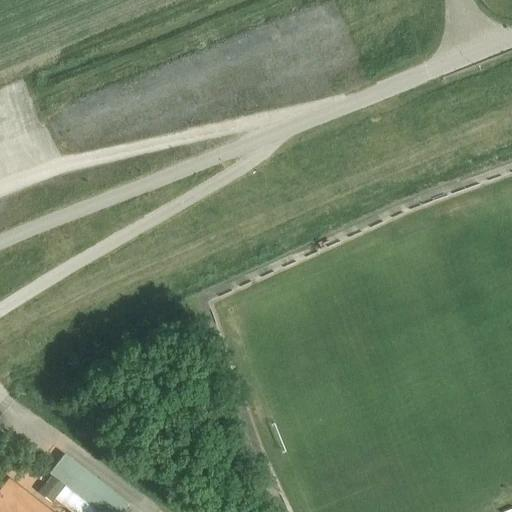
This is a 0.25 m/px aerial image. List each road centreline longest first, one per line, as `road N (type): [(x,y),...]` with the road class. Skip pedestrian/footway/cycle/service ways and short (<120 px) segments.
road 1 (tertiary): [(0,243),(511,39)]
road 2 (track): [(278,133),(246,128),(124,152),(55,166),(0,189)]
